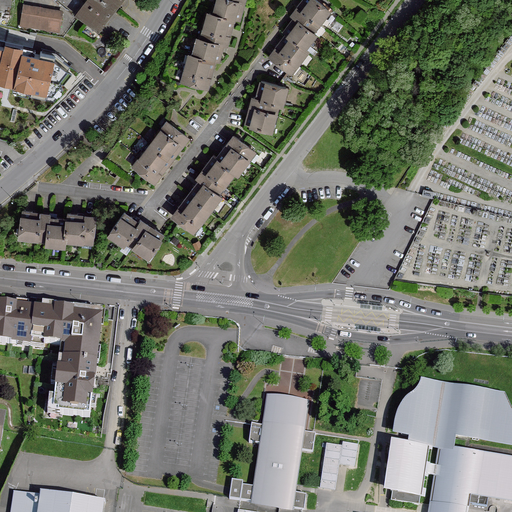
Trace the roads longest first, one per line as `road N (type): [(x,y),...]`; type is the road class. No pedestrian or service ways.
road 1 (residential): [(258,66),(155,199),(10,184)]
road 2 (residential): [(416,0),(244,228)]
road 3 (residential): [(10,184),(117,79),(171,0)]
road 4 (tertiary): [(264,305),(337,334),(388,339),(466,327)]
road 5 (tertiary): [(466,327),(387,299),(333,294),(264,305)]
road 6 (tertiary): [(198,297),(0,273)]
